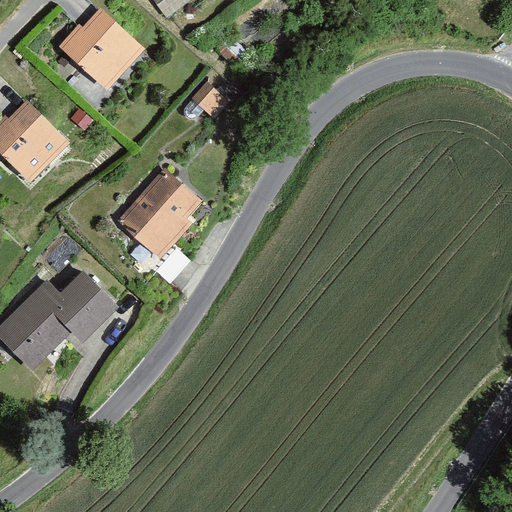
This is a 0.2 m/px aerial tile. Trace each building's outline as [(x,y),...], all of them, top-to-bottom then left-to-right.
[(156,0),(168,15),(187,0),(156,0)] [(102,10),(58,57),(107,102),(151,55),(102,10)] [(28,98),(0,123),(0,160),(28,191),(74,148),(28,98)] [(166,172),(122,220),(160,255),(190,223),(185,218),(200,202),(166,172)] [(45,280),(0,325),(0,343),(30,374),(68,336),(79,347),(121,305),(82,267),(57,292),(45,280)]
